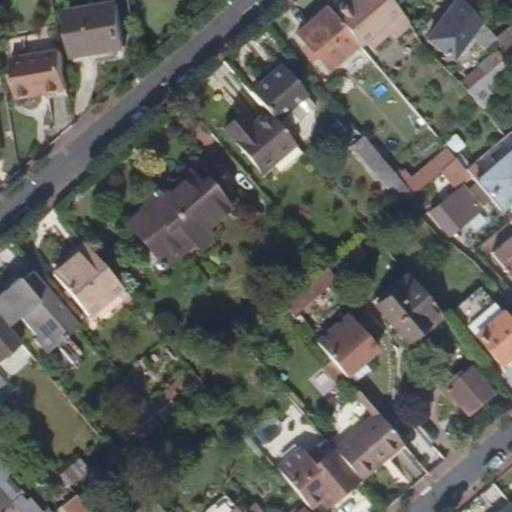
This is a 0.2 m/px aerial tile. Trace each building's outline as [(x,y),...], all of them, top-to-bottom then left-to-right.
[(404,17),(389,0),(351,0),(333,15),(360,47),(363,50),(404,17)] [(473,35),(482,23),(462,0),(454,0),(425,40),(454,61),(473,35)] [(128,52),(121,9),(71,17),(78,60),(128,52)] [(333,15),(328,10),(298,36),(329,73),(360,47),(333,15)] [(496,39),(482,23),(473,35),(485,48),(496,39)] [(511,35),(508,30),(497,40),(510,55),(511,53),(511,35)] [(70,89),(64,51),(14,59),(20,97),(70,89)] [(504,60),(498,53),(493,58),(499,65),(504,60)] [(488,74),(499,65),(493,58),(491,55),(478,66),(480,68),(469,78),(472,81),(468,84),(471,88),(488,74)] [(308,96),(284,68),(254,93),(271,112),(278,121),(308,96)] [(478,104),(499,87),(488,74),(471,88),(468,91),(478,104)] [(507,130),(511,126),(511,107),(498,119),(507,130)] [(266,175),(299,146),(278,121),(271,112),(252,128),(242,116),(227,129),(266,175)] [(511,201),(511,150),(511,149),(474,181),(500,211),(511,201)] [(413,195),(456,159),(455,159),(449,151),(406,187),(413,195)] [(470,168),(460,155),(455,159),(456,159),(466,171),(470,168)] [(200,234),(227,213),(218,201),(226,195),(218,185),(218,179),(218,177),(215,175),(213,174),(209,174),(206,176),(205,178),(204,182),(201,184),(195,176),(176,191),(178,193),(167,202),(158,190),(143,201),(156,218),(152,221),(154,224),(141,234),(146,241),(148,246),(150,249),(153,250),(156,250),(158,248),(165,243),(175,255),(190,243),(196,251),(207,242),(200,234)] [(482,209),(462,186),(431,212),(451,235),(482,209)] [(385,234),(378,226),(372,231),(379,239),(385,234)] [(511,238),(493,254),(511,275),(511,238)] [(238,280),(260,254),(250,245),(228,270),(238,280)] [(339,278),(365,256),(356,245),(330,267),(339,278)] [(122,289),(87,247),(54,275),(90,317),(122,289)] [(316,298),(337,280),(328,269),(289,301),(294,307),(299,313),(316,298)] [(79,324),(36,274),(24,283),(22,281),(0,299),(0,317),(10,329),(27,316),(51,346),(79,324)] [(442,315),(410,277),(377,306),(408,343),(442,315)] [(337,280),(316,298),(325,309),(321,313),(332,326),(358,304),(337,280)] [(511,356),(511,324),(481,288),(454,311),(501,366),(511,356)] [(294,307),(289,301),(285,305),(289,311),(294,307)] [(0,317),(0,361),(22,343),(10,329),(0,317)] [(333,361),(346,377),(379,349),(353,319),(320,347),(333,361)] [(254,356),(242,342),(218,362),(231,375),(254,356)] [(346,377),(333,361),(324,369),(339,386),(348,379),(346,377)] [(469,416),(494,393),(472,368),(461,377),(458,373),(452,378),(456,382),(446,391),(469,416)] [(8,387),(0,376),(0,393),(2,392),(8,387)] [(164,423),(206,386),(199,379),(157,415),(164,423)] [(137,392),(127,380),(115,390),(125,402),(137,392)] [(10,400),(2,392),(0,393),(0,404),(2,407),(10,400)] [(213,404),(218,401),(214,396),(209,400),(213,404)] [(404,444),(379,415),(335,451),(359,480),(404,444)] [(121,460),(141,444),(133,435),(114,451),(121,460)] [(326,507),(359,480),(335,451),(322,462),(312,450),(282,476),(308,506),(318,497),(321,501),(326,507)] [(0,501),(5,508),(13,501),(6,493),(0,498),(0,501)] [(91,511),(78,496),(66,506),(71,511),(91,511)] [(41,511),(36,506),(32,509),(23,497),(15,504),(22,511),(41,511)] [(311,510),(321,501),(318,497),(308,506),(311,510)] [(268,511),(274,508),(266,498),(249,511),(268,511)]
